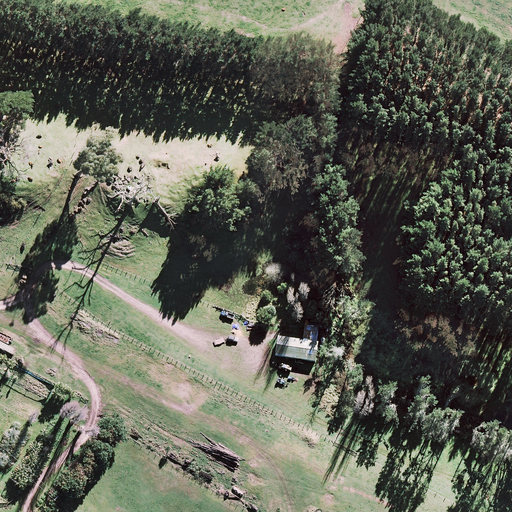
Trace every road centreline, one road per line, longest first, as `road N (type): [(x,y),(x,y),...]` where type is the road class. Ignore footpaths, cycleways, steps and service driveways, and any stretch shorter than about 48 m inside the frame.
road 1 (track): [(0,327),(74,368),(94,394),(87,432),(36,485),(28,511)]
road 2 (track): [(0,304),(56,263),(110,287)]
